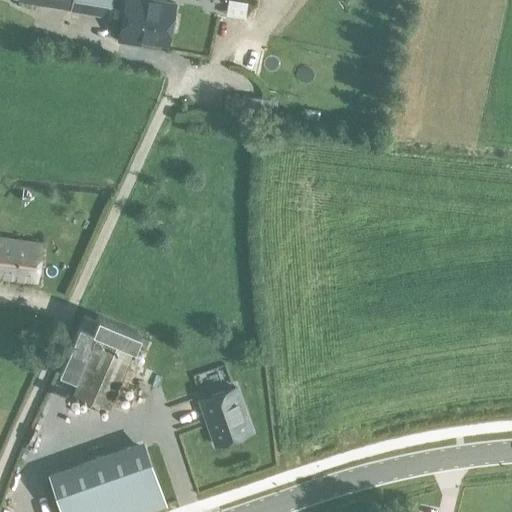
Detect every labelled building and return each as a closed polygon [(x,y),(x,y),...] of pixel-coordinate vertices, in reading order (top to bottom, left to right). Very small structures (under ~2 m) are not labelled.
[(161,0),(70,0),(69,10),(122,18),(118,39),(140,42),(141,39),(168,43),(175,2),(161,0)] [(191,224),(191,202),(160,201),(159,223),(191,224)] [(0,277),(34,281),(38,240),(0,236),(0,277)] [(161,284),(161,343),(187,343),(188,284),(161,284)] [(92,328),(95,330),(134,346),(140,332),(98,314),(92,328)] [(79,323),(59,371),(75,378),(95,330),(92,328),(79,323)] [(95,330),(75,378),(69,389),(108,407),(134,346),(95,330)] [(154,396),(155,356),(142,356),(142,395),(154,396)] [(211,425),(209,425),(216,444),(251,432),(235,386),(200,399),(206,417),(208,416),(211,425)] [(141,511),(165,504),(146,448),(52,481),(62,511),(141,511)]
